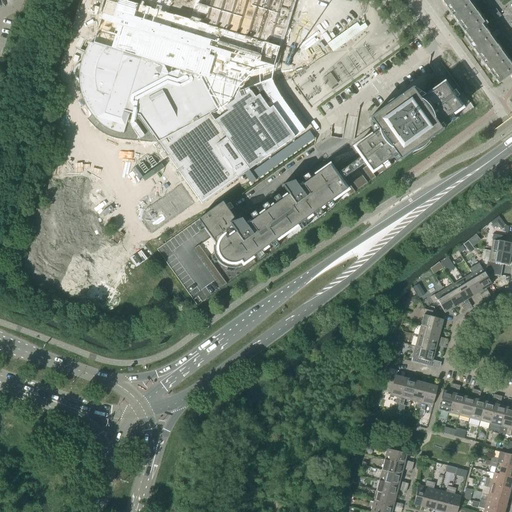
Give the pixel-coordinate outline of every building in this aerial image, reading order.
[(104,0),(104,2),(112,17),(107,31),(102,30),(99,32),(96,35),(89,43),(84,52),(80,62),(79,67),(78,73),(78,78),(78,84),(79,89),(80,95),(82,99),(84,105),(86,108),(81,110),(83,115),(86,119),(89,122),(94,127),(100,132),(103,134),(107,136),(108,136),(117,139),(125,139),(129,140),(133,140),(134,136),(138,137),(145,138),(150,137),(151,142),(159,154),(162,151),(263,83),(262,80),(260,75),(259,70),(260,70),(261,69),(262,68),(262,67),(263,66),(263,65),(263,64),(263,63),(262,63),(261,61),(260,61),(259,60),(258,60),(257,60),(257,55),(257,53),(257,46),(258,42),(259,33),(261,25),(268,0),(104,0)] [(482,25),(465,1),(467,0),(438,0),(448,14),(451,12),(453,16),(451,18),(456,25),(459,23),(465,32),(462,33),(473,49),(471,50),(476,57),(478,56),(484,64),(482,66),(487,73),(489,71),(495,80),(493,82),(496,86),(508,77),(511,81),(511,80),(511,72),(480,26),(482,25)] [(357,23),(327,44),(333,52),(367,27),(364,23),(360,27),(357,23)] [(440,83),(442,85),(459,110),(436,127),(440,132),(441,131),(441,132),(441,133),(473,110),(468,104),(462,94),(456,87),(440,63),(429,60),(429,66),(440,83)] [(263,83),(162,151),(200,205),(248,170),(303,131),(299,125),(286,108),(278,95),(273,87),(270,80),(263,83)] [(415,105),(442,85),(440,83),(414,102),(406,90),(364,122),(356,127),(354,142),(342,141),(330,140),(331,135),(226,210),(221,203),(218,205),(217,204),(208,210),(209,212),(205,214),(197,220),(156,250),(197,307),(399,163),(398,163),(397,162),(398,161),(394,156),(371,173),(353,148),(381,129),(382,130),(388,126),(387,124),(390,122),(388,119),(403,108),(405,111),(408,109),(410,111),(416,106),(415,105)] [(459,110),(442,85),(415,105),(416,106),(410,111),(408,109),(405,111),(403,108),(388,119),(390,122),(387,124),(388,126),(382,130),(381,129),(353,148),(371,173),(394,156),(398,161),(397,162),(398,163),(399,163),(441,133),(441,132),(441,131),(440,132),(436,127),(459,110)] [(497,220),(491,225),(494,228),(497,226),(500,230),(503,228),(497,220)] [(477,234),(469,239),(473,245),(481,240),(477,234)] [(493,240),(491,251),(510,254),(511,243),(505,242),(506,237),(493,234),(492,240),(493,240)] [(468,241),(463,245),(468,251),(473,248),(468,241)] [(508,265),(510,254),(491,251),(489,261),(488,261),(488,262),(501,264),(508,265)] [(142,253),(133,259),(138,266),(147,260),(142,253)] [(488,262),(487,267),(490,268),(489,274),(499,276),(500,270),(501,264),(488,262)] [(471,273),(481,290),(483,293),(486,298),(490,296),(485,288),(491,285),(481,268),(471,273)] [(481,290),(471,273),(462,279),(472,296),(481,290)] [(462,279),(453,284),(463,302),(464,304),(468,302),(467,299),(472,296),(462,279)] [(420,298),(427,294),(420,283),(413,287),(420,298)] [(463,302),(453,284),(443,290),(453,307),(463,302)] [(453,307),(443,290),(434,295),(429,297),(433,303),(436,300),(444,313),(453,307)] [(423,315),(420,326),(439,331),(442,320),(435,318),(437,313),(424,309),(422,315),(423,315)] [(438,337),(439,331),(420,326),(418,337),(445,344),(447,339),(438,337)] [(445,344),(418,337),(415,347),(434,352),(435,346),(444,348),(445,344)] [(431,362),(434,352),(415,347),(412,357),(411,357),(410,362),(416,363),(427,366),(428,361),(431,362)] [(398,404),(405,378),(394,375),(389,395),(396,397),(394,403),(398,404)] [(410,400),(415,381),(405,378),(398,404),(402,405),(404,399),(410,400)] [(419,409),(426,384),(415,381),(410,400),(416,402),(415,408),(419,409)] [(448,412),(455,384),(451,383),(449,392),(442,390),(437,409),(448,412)] [(436,386),(426,384),(419,409),(423,410),(425,404),(432,406),(436,386)] [(458,415),(464,396),(457,394),(459,385),(455,384),(448,412),(458,415)] [(490,423),(497,395),(493,394),(490,403),(484,401),(479,420),(490,423)] [(500,426),(505,407),(499,405),(501,396),(497,395),(490,423),(500,426)] [(469,418),(474,399),(464,396),(458,415),(469,418)] [(479,420),(484,401),(474,399),(469,418),(479,420)] [(511,424),(511,408),(505,407),(500,426),(506,428),(505,434),(509,435),(511,424)] [(477,426),(479,420),(469,418),(468,424),(477,426)] [(387,449),(384,460),(412,467),(413,463),(405,460),(406,454),(387,449)] [(492,457),(490,461),(511,466),(511,455),(499,452),(497,459),(492,457)] [(412,467),(384,460),(382,470),(401,475),(403,469),(411,471),(412,467)] [(511,478),(511,466),(490,461),(489,465),(495,467),(493,473),(511,478)] [(447,470),(455,473),(457,468),(449,465),(447,470)] [(399,481),(401,475),(382,470),(379,481),(407,488),(408,484),(399,481)] [(510,489),(511,481),(511,478),(493,473),(492,479),(486,478),(485,482),(510,489)] [(406,492),(407,488),(379,481),(376,491),(395,496),(397,490),(406,492)] [(424,507),(430,482),(426,481),(425,487),(418,486),(413,505),(424,507)] [(434,510),(439,491),(433,489),(434,483),(430,482),(424,507),(434,510)] [(507,499),(510,489),(485,482),(484,487),(489,488),(488,494),(507,499)] [(441,511),(444,511),(451,488),(447,487),(445,493),(439,491),(434,510),(441,511)] [(455,489),(451,488),(444,511),(456,511),(461,497),(454,495),(455,489)] [(394,502),(395,496),(376,491),(373,502),(401,509),(403,504),(394,502)] [(505,510),(507,499),(488,494),(486,500),(480,499),(479,503),(505,510)] [(396,511),(400,511),(401,509),(373,502),(370,511),(391,511),(392,511),(396,511)] [(504,511),(505,510),(479,503),(478,508),(484,509),(483,511),(504,511)]
